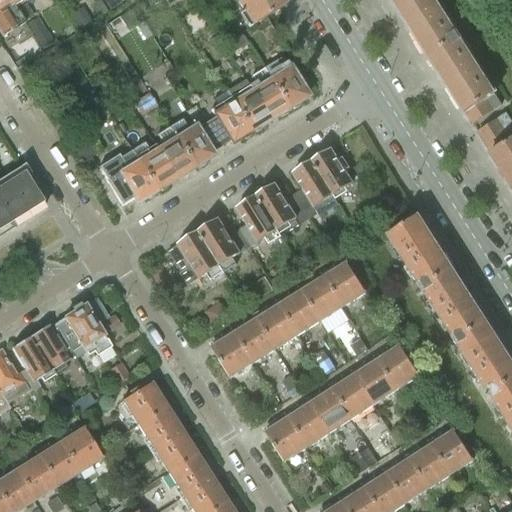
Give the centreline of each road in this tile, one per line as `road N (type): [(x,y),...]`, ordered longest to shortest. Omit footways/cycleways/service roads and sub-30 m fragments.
road 1 (residential): [(108,253),(377,90)]
road 2 (residential): [(274,511),(108,253)]
road 3 (tertiary): [(511,298),(377,90)]
road 4 (residential): [(108,253),(0,81)]
road 5 (residential): [(0,319),(108,253)]
